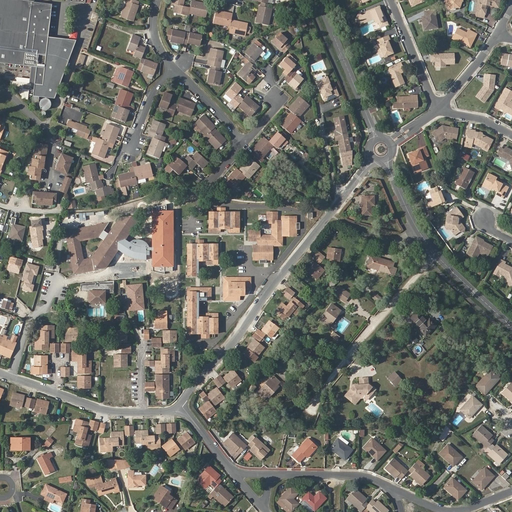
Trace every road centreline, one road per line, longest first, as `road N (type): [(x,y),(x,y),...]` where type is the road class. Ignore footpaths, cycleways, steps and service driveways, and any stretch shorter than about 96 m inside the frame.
road 1 (residential): [(373,157),(179,404)]
road 2 (tertiary): [(511,325),(428,247),(386,159)]
road 3 (track): [(433,252),(312,399),(305,418)]
road 4 (tertiary): [(377,138),(319,0)]
road 5 (residential): [(49,181),(48,131),(0,79)]
